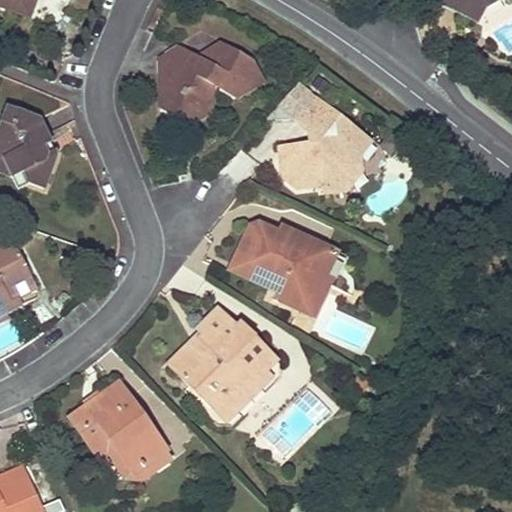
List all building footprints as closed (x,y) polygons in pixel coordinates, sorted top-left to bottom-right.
[(0,0),(0,7),(29,18),(37,0),(38,0),(0,0)] [(499,0),(440,0),(463,13),(470,0),(473,0),(487,8),(499,0)] [(473,0),(470,0),(463,13),(479,22),(487,8),(473,0)] [(153,15),(148,26),(154,29),(162,10),(158,8),(157,9),(153,15)] [(211,112),(211,104),(212,96),(209,95),(211,88),(212,88),(212,85),(218,86),(219,91),(233,100),(263,84),(248,60),(221,45),(212,50),(205,64),(191,56),(180,75),(159,75),(160,112),(173,119),(183,113),(195,122),(211,112)] [(180,75),(191,56),(178,48),(159,61),(159,75),(180,75)] [(295,121),(312,100),(298,88),(266,123),(295,121)] [(295,189),(308,188),(321,186),(322,195),(344,193),(346,175),(361,172),(359,158),(369,146),(312,100),(295,121),(315,137),(319,132),(322,135),(322,137),(315,146),(307,147),(278,150),(281,178),(295,189)] [(45,192),(51,176),(56,161),(47,157),(43,148),(50,146),(40,123),(36,122),(8,110),(0,130),(0,160),(5,162),(12,179),(24,174),(29,185),(45,192)] [(173,119),(186,127),(195,122),(183,113),(173,119)] [(315,137),(307,147),(315,146),(322,137),(322,135),(319,132),(315,137)] [(56,161),(50,146),(43,148),(47,157),(56,161)] [(5,162),(0,160),(0,174),(12,179),(5,162)] [(12,179),(17,191),(29,185),(24,174),(12,179)] [(306,303),(317,296),(324,281),(336,255),(293,235),(284,239),(257,227),(248,232),(233,265),(282,288),(278,295),(282,303),(302,312),(306,303)] [(0,251),(0,312),(19,302),(37,293),(13,245),(0,251)] [(282,288),(233,265),(230,271),(278,295),(282,288)] [(306,303),(302,312),(314,318),(330,284),(324,281),(317,296),(306,303)] [(19,302),(0,312),(0,328),(11,323),(26,316),(19,302)] [(167,363),(184,379),(200,396),(210,386),(233,408),(267,374),(258,366),(270,354),(239,324),(234,329),(216,310),(197,330),(202,335),(195,342),(191,339),(167,363)] [(258,366),(267,374),(278,362),(270,354),(258,366)] [(87,407),(77,413),(68,420),(92,453),(108,442),(132,477),(167,452),(117,384),(99,397),(101,400),(88,409),(87,407)] [(210,386),(200,396),(224,418),(233,408),(210,386)] [(108,442),(92,453),(98,461),(105,455),(125,482),(132,477),(108,442)] [(0,488),(26,477),(21,469),(0,477),(0,488)] [(0,511),(41,511),(26,477),(0,488),(0,511)]
